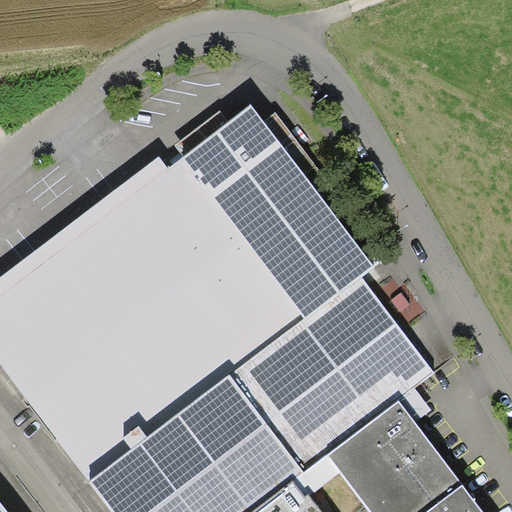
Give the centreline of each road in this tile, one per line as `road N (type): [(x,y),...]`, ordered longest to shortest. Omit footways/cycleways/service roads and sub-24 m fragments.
road 1 (residential): [(181,36),(235,24),(289,36),(342,89),(386,150),(511,375)]
road 2 (residential): [(181,36),(109,76),(0,162)]
